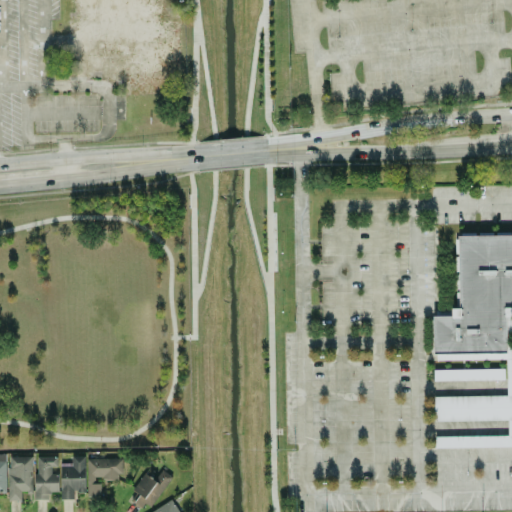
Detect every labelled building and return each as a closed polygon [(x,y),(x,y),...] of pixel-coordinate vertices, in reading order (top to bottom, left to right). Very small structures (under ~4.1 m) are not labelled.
[(73,0),(74,22),(69,22),(70,60),(83,60),(83,74),(124,74),(124,87),(162,86),(162,61),(177,61),(176,20),(161,21),(160,0),(73,0)] [(511,234),(458,235),(459,308),(451,308),(451,311),(433,311),(434,360),(486,360),(486,354),(506,354),(506,315),(511,314),(511,234)] [(504,369),(433,369),(433,381),(504,380),(504,369)] [(434,421),(511,420),(511,394),(433,397),(434,421)] [(435,448),(511,446),(511,434),(434,436),(435,448)] [(32,456),(8,456),(7,500),(21,501),(21,492),(31,493),(32,456)] [(35,499),(49,499),(49,491),(56,492),(56,466),(57,466),(57,457),(35,456),(35,499)] [(84,456),(69,456),(69,463),(60,463),(60,499),(73,499),(73,493),(85,493),(84,456)] [(86,459),(87,497),(100,497),(100,480),(121,480),(120,458),(86,459)] [(132,489),(140,495),(134,502),(144,511),(171,477),(160,467),(152,477),(146,472),(132,489)] [(179,511),(171,499),(149,511),(179,511)]
